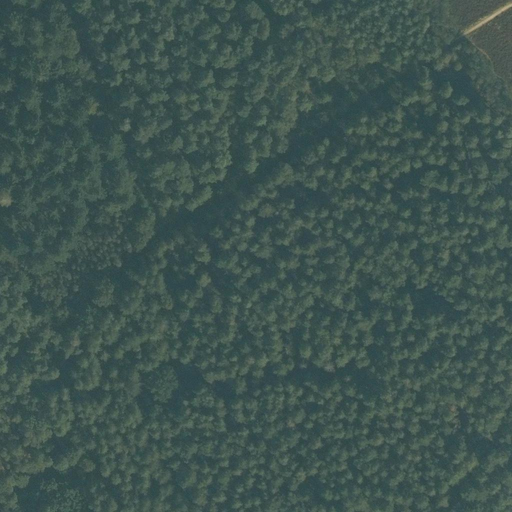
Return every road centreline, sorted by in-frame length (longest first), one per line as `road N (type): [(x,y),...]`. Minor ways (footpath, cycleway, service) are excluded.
road 1 (track): [(511,342),(305,370),(51,384)]
road 2 (track): [(152,244),(413,80)]
road 3 (track): [(66,0),(158,232)]
road 4 (track): [(158,232),(51,384)]
road 5 (track): [(511,209),(453,102),(406,76)]
road 6 (track): [(258,0),(406,76)]
road 7 (track): [(96,511),(50,421),(51,384)]
